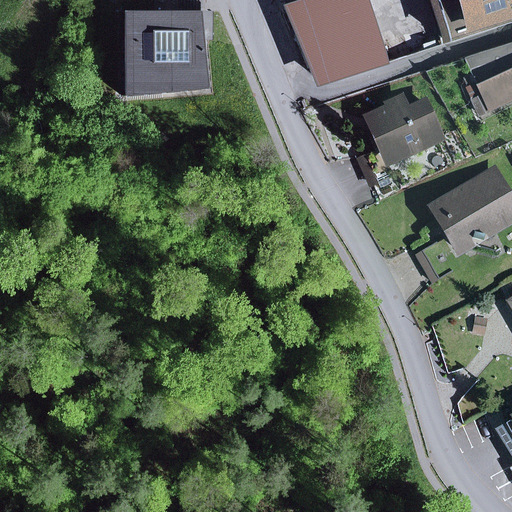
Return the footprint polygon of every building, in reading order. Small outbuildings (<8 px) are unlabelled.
[(380,64),(360,0),(289,0),(278,4),(309,85),(380,64)] [(439,0),(452,40),(467,34),(455,0),(439,0)] [(511,0),(455,0),(467,34),(511,19),(511,0)] [(210,10),(128,14),(133,94),(215,90),(210,10)] [(476,95),(492,127),(511,116),(511,45),(474,64),(487,90),(476,95)] [(438,139),(420,99),(403,106),(397,94),(380,102),(382,106),(362,115),(365,122),(383,163),(438,139)] [(511,221),(511,199),(495,168),(426,207),(435,223),(441,234),(453,255),(511,221)]
